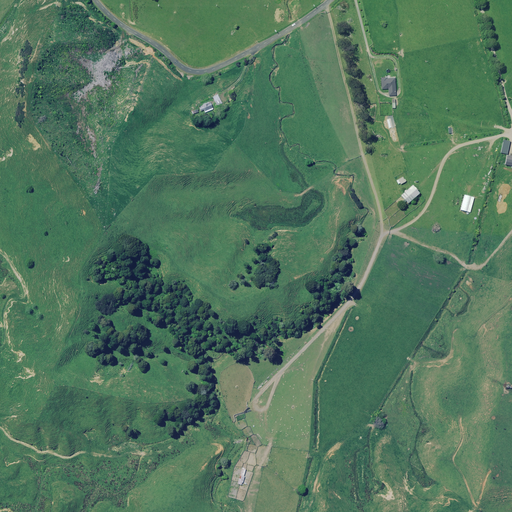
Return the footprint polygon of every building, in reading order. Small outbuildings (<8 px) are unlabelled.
[(390,77),(390,76),(388,76),(386,76),(386,77),(381,78),(381,89),(388,89),(388,93),(385,93),(385,94),(388,94),(388,96),(396,96),(396,77),(390,77)] [(218,94),(213,97),(217,104),(215,105),(216,107),(223,103),(218,94)] [(213,109),(211,103),(210,104),(209,102),(203,104),(204,106),(200,108),(201,111),(204,110),(205,112),(213,109)] [(510,141),(504,139),(501,153),(507,154),(510,141)] [(413,185),(407,190),(407,189),(404,191),(405,192),(402,195),(409,203),(420,193),(413,185)] [(474,197),(465,195),(461,210),(470,212),(474,197)] [(252,471),(253,466),(256,467),(256,464),(254,463),(254,461),(248,459),(245,468),(252,471)]
